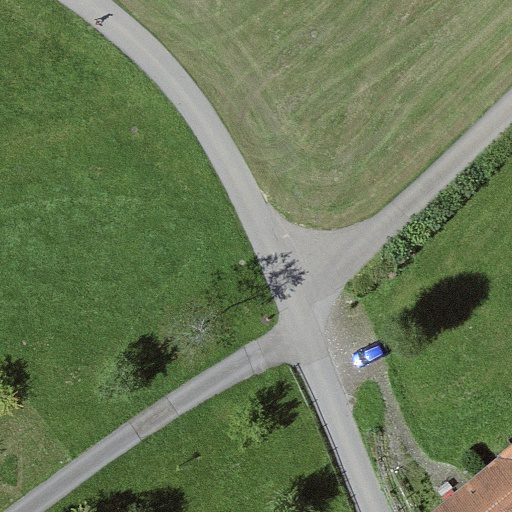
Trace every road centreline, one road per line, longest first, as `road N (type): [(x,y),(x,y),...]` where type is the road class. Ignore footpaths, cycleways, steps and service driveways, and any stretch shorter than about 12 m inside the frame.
road 1 (unclassified): [(78,0),(152,51),(225,152),(303,327)]
road 2 (residential): [(303,327),(25,511)]
road 3 (residential): [(303,327),(379,511)]
